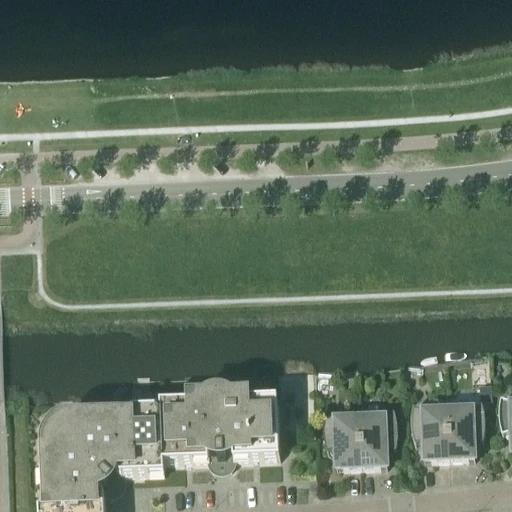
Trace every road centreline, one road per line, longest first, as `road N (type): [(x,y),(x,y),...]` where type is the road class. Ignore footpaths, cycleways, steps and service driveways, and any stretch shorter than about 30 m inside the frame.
road 1 (unclassified): [(0,202),(511,176)]
road 2 (residential): [(336,511),(511,498)]
